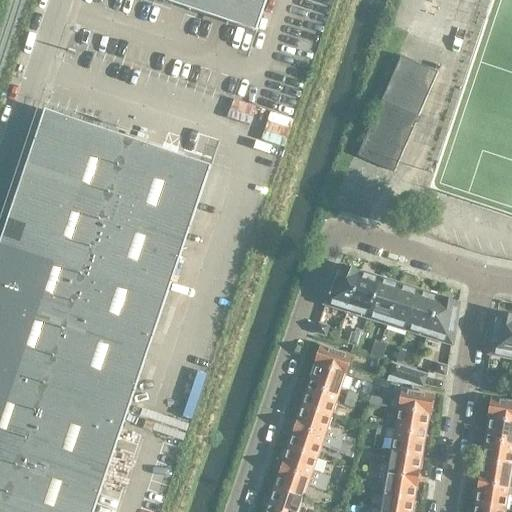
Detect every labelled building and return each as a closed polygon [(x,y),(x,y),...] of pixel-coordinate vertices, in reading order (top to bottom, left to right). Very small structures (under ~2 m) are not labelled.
[(267,0),(163,0),(257,32),(267,0)] [(401,58),(358,158),(394,174),(437,74),(401,58)] [(46,109),(0,244),(0,368),(129,413),(212,166),(46,109)] [(330,293),(326,304),(331,306),(330,308),(347,314),(361,270),(342,264),(330,293)] [(361,270),(347,314),(367,320),(380,279),(373,276),(372,274),(365,271),(363,273),(361,273),(362,271),(361,270)] [(380,279),(367,320),(387,326),(400,285),(393,283),(391,280),(384,278),(381,279),(380,279)] [(400,285),(387,326),(406,332),(420,292),(418,291),(416,288),(411,287),(408,288),(400,285)] [(420,292),(406,332),(426,339),(440,298),(438,296),(431,293),(426,294),(420,292)] [(440,298),(426,339),(447,345),(448,343),(452,344),(459,303),(440,296),(440,298)] [(511,315),(497,312),(490,353),(496,354),(495,357),(511,361),(511,359),(511,315)] [(319,323),(315,334),(326,337),(330,327),(319,323)] [(348,344),(352,345),(358,347),(363,332),(357,330),(355,335),(352,334),(348,344)] [(377,358),(382,342),(374,340),(369,355),(377,358)] [(384,360),(389,345),(382,342),(377,358),(384,360)] [(314,365),(316,366),(316,365),(346,375),(363,381),(373,384),(375,377),(365,374),(348,367),(352,356),(320,346),(314,365)] [(401,352),(398,362),(405,364),(408,354),(401,352)] [(428,375),(393,363),(387,381),(424,388),(428,375)] [(434,374),(445,377),(447,366),(437,363),(434,374)] [(316,366),(309,386),(339,396),(346,375),(316,365),(316,366)] [(94,511),(129,413),(0,368),(0,511),(94,511)] [(486,376),(484,387),(495,389),(497,378),(486,376)] [(309,386),(302,406),(332,417),(339,396),(309,386)] [(369,404),(398,409),(429,414),(429,415),(431,416),(434,395),(401,390),(399,401),(371,398),(369,404)] [(350,392),(348,399),(357,402),(360,396),(350,392)] [(348,399),(345,405),(355,408),(357,402),(348,399)] [(511,402),(491,399),(487,419),(489,419),(511,422),(511,402)] [(302,406),(295,427),(356,448),(359,441),(344,436),(327,430),(332,417),(302,406)] [(398,409),(394,430),(425,436),(429,415),(429,414),(398,409)] [(511,422),(489,419),(485,441),(511,444),(511,422)] [(377,420),(376,426),(387,429),(388,422),(377,420)] [(387,429),(376,426),(375,435),(386,436),(388,438),(392,439),(390,452),(422,457),(425,436),(394,430),(387,429)] [(295,427),(288,448),(318,458),(323,444),(339,450),(341,444),(356,449),(356,448),(295,427)] [(511,466),(511,444),(485,441),(482,462),(511,466)] [(288,448),(281,469),(311,479),(328,485),(330,478),(321,474),(313,471),(318,458),(288,448)] [(370,463),(369,471),(418,479),(422,457),(390,452),(388,464),(383,463),(380,465),(370,463)] [(511,466),(482,462),(478,483),(510,489),(511,474),(511,466)] [(281,469),(274,489),(304,499),(308,486),(325,491),(328,485),(311,479),(281,469)] [(418,479),(369,471),(368,478),(377,479),(377,480),(385,482),(383,495),(414,500),(418,479)] [(478,483),(475,505),(506,510),(510,489),(478,483)] [(274,489),(267,510),(273,511),(299,511),(304,499),(274,489)] [(363,506),(361,511),(412,511),(414,500),(383,495),(380,508),(377,507),(373,508),(363,506)]
